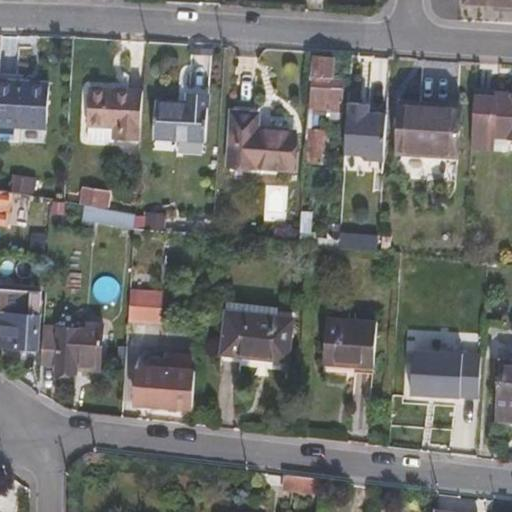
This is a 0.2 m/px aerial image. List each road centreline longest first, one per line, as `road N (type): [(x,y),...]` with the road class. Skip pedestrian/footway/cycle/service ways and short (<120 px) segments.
road 1 (residential): [(511,479),(129,434),(53,437)]
road 2 (residential): [(0,17),(407,37)]
